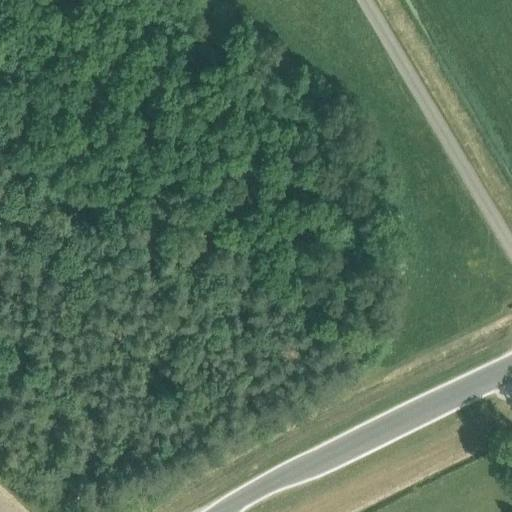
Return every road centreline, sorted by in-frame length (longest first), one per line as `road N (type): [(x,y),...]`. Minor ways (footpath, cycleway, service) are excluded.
road 1 (unclassified): [(511,364),(220,511)]
road 2 (unclassified): [(511,258),(361,0)]
road 3 (track): [(0,410),(42,410),(102,437),(176,511)]
